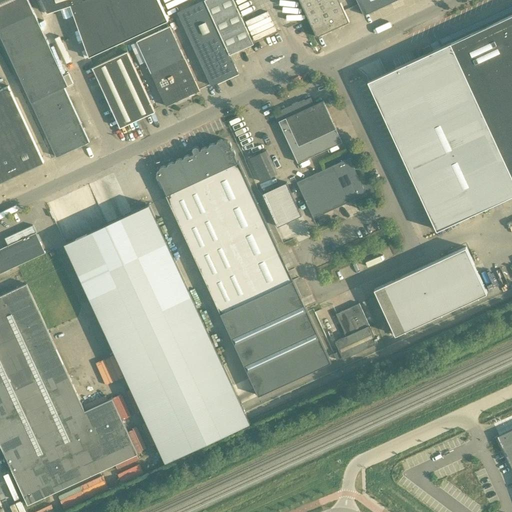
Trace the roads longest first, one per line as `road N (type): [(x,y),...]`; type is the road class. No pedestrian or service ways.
road 1 (unclassified): [(0,211),(329,60)]
road 2 (unknown): [(39,193),(150,445)]
road 3 (unclassified): [(394,205),(416,252),(319,296),(297,249)]
road 4 (unclassified): [(394,205),(329,60)]
road 5 (unclassified): [(329,60),(458,0)]
